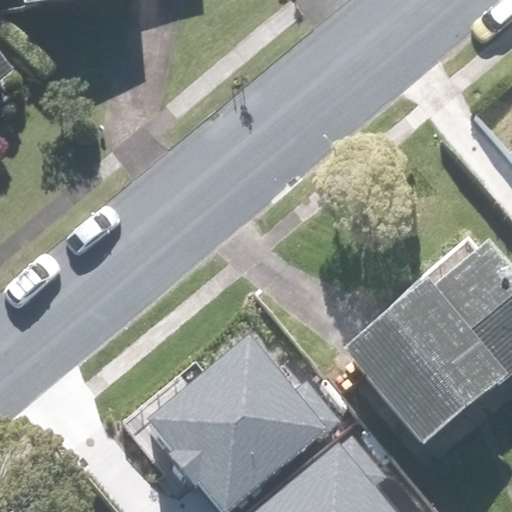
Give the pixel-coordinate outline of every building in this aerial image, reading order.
[(23,0),(23,9),(136,12),(136,0),(23,0)] [(0,90),(17,77),(0,56),(0,90)] [(511,127),(491,146),(511,170),(511,127)] [(387,309),(397,321),(352,357),(429,453),(511,386),(511,271),(490,244),(478,255),(468,243),(387,309)] [(150,428),(220,511),(228,511),(336,422),(304,384),(295,391),(253,342),(150,428)] [(354,439),(267,511),(401,511),(378,484),(386,477),(354,439)]
